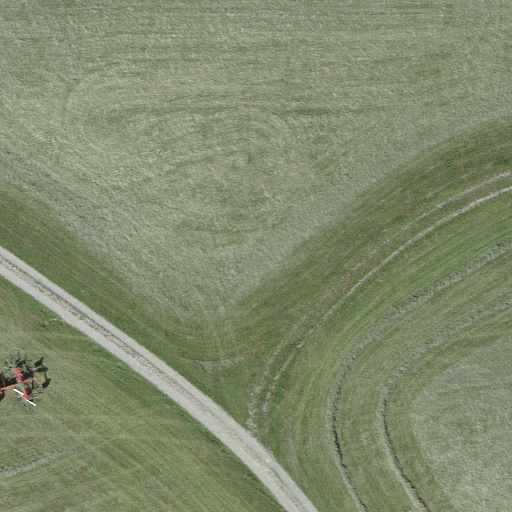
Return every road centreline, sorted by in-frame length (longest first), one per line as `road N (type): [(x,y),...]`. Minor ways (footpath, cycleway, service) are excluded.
road 1 (track): [(254,462),(264,398),(319,312),(408,234),(471,193),(511,182)]
road 2 (track): [(292,511),(254,462),(0,258)]
